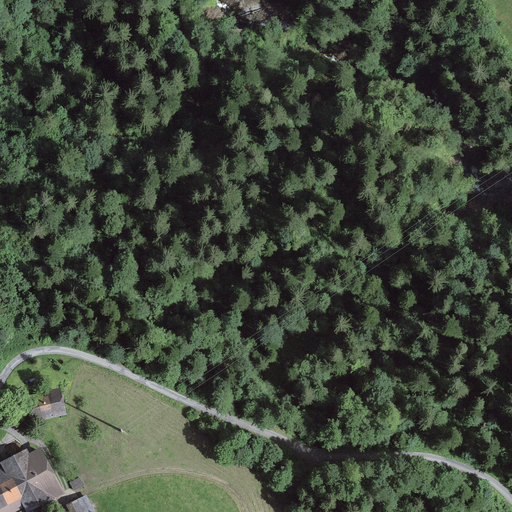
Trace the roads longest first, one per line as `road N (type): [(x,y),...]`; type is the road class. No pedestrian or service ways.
road 1 (unclassified): [(0,382),(24,356),(68,351),(325,456),(433,457),(488,479),(511,499)]
road 2 (track): [(68,495),(141,474),(186,472),(226,485),(246,511)]
